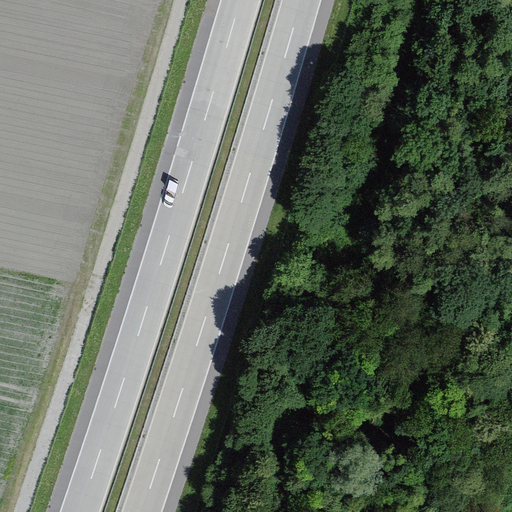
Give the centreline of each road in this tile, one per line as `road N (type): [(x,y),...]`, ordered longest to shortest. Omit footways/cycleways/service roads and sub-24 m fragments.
road 1 (motorway): [(241,0),(79,511)]
road 2 (track): [(26,511),(186,0)]
road 3 (motorway): [(142,511),(301,0)]
